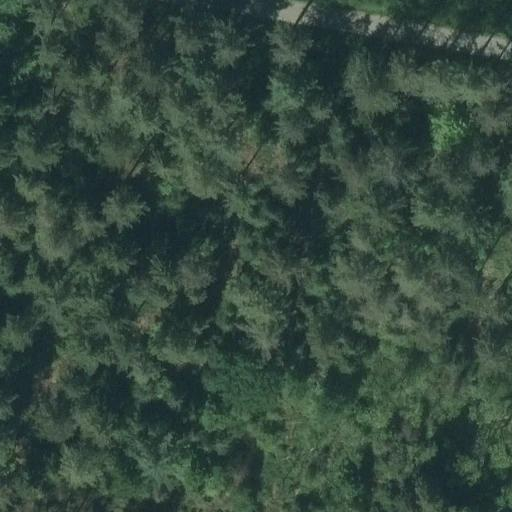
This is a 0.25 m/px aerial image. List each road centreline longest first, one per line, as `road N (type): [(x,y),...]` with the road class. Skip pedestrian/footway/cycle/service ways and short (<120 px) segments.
road 1 (tertiary): [(511,49),(217,0)]
road 2 (track): [(0,484),(136,511)]
